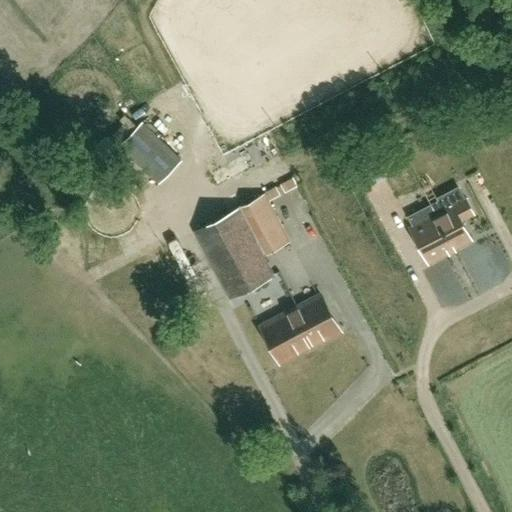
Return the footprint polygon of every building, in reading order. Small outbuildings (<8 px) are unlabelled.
[(142,98),(135,106),(150,120),(157,112),(142,98)] [(85,179),(120,144),(137,127),(126,116),(121,121),(124,124),(109,140),(106,138),(75,170),(85,179)] [(158,182),(180,159),(142,122),(137,127),(120,144),(158,182)] [(382,167),(361,178),(366,188),(387,177),(382,167)] [(291,243),(271,201),(268,194),(197,231),(197,230),(196,231),(231,298),(274,276),(264,256),(291,243)] [(445,209),(440,200),(408,217),(413,226),(409,228),(428,264),(449,253),(448,252),(472,240),(462,220),(474,214),(466,198),(445,209)] [(476,237),(488,235),(486,218),(474,221),(476,237)] [(141,267),(172,246),(165,236),(134,257),(141,267)] [(417,308),(426,305),(418,287),(409,290),(417,308)] [(281,362),(311,347),(341,331),(323,296),(262,327),(281,362)]
